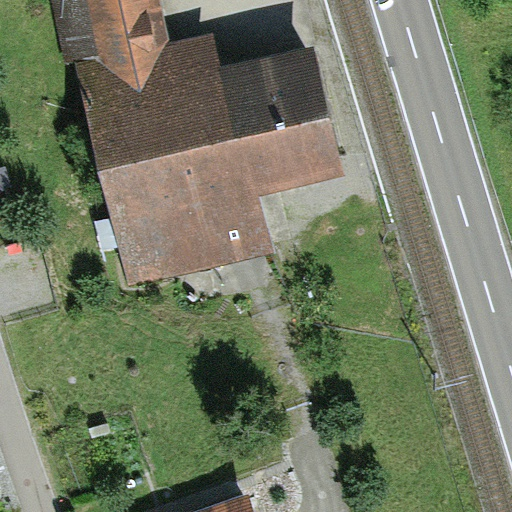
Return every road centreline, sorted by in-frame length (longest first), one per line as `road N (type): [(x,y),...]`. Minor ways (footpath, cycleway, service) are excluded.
road 1 (primary): [(400,0),(511,373)]
road 2 (track): [(335,511),(268,313),(309,211),(352,190)]
road 3 (residential): [(41,511),(0,393)]
